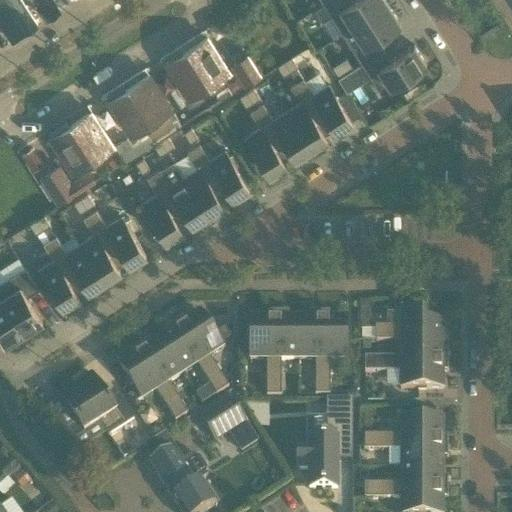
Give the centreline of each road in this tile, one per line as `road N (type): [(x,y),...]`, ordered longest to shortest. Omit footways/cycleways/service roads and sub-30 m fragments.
road 1 (residential): [(486,82),(216,254)]
road 2 (residential): [(216,254),(480,255)]
road 3 (residential): [(216,254),(25,367)]
road 4 (residential): [(0,105),(183,0)]
road 5 (residential): [(480,255),(481,459)]
road 6 (residential): [(486,82),(480,255)]
